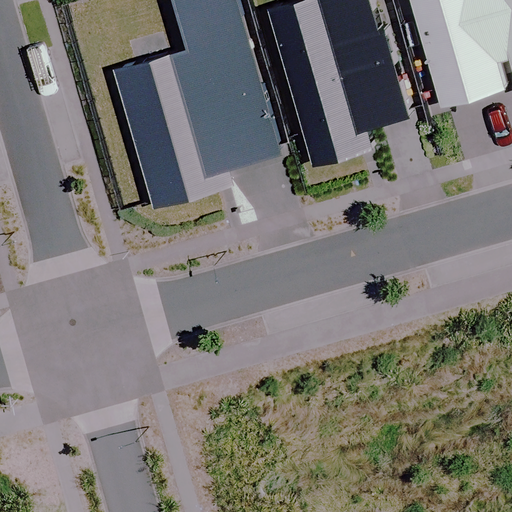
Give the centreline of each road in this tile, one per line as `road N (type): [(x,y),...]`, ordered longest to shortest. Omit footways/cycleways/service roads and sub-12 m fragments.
road 1 (residential): [(89,330),(511,209)]
road 2 (residential): [(89,330),(0,27)]
road 3 (residential): [(138,511),(89,330)]
